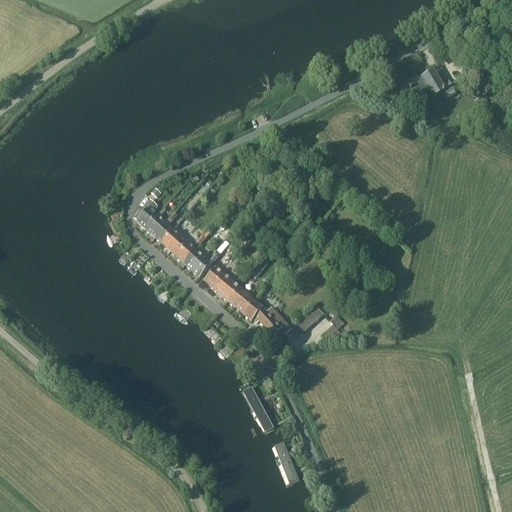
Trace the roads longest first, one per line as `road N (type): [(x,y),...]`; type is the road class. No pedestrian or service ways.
road 1 (unclassified): [(332,511),(306,438),(254,344),(134,237),(129,210),(162,176),(327,97),(490,0)]
road 2 (unclassified): [(199,511),(169,462),(0,329)]
road 3 (unclassified): [(0,112),(163,0)]
road 4 (track): [(467,373),(499,511)]
